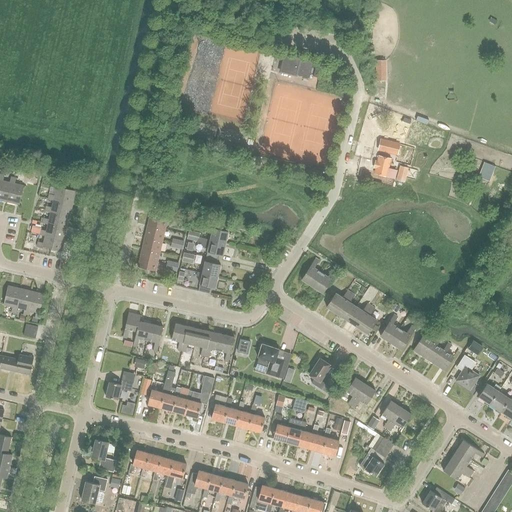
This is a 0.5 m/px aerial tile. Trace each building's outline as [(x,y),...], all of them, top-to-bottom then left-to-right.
[(313,61),(284,54),(280,72),(309,79),(313,61)] [(376,82),(387,82),(386,61),(375,61),(376,82)] [(401,145),(381,140),(378,152),(398,157),(401,145)] [(394,179),(396,171),(389,169),(391,160),(379,157),(378,162),(376,161),(375,168),(377,169),(375,174),(394,179)] [(484,163),(479,177),(490,181),(495,167),(484,163)] [(404,181),(407,169),(399,167),(396,179),(404,181)] [(32,172),(26,174),(29,180),(35,178),(32,172)] [(0,200),(7,202),(11,183),(10,183),(3,181),(5,176),(0,174),(0,200)] [(11,183),(7,202),(19,205),(24,186),(15,184),(17,178),(11,177),(10,183),(11,183)] [(50,194),(48,199),(54,201),(54,199),(73,203),(76,191),(57,187),(55,195),(50,194)] [(70,215),(73,203),(54,199),(54,201),(52,207),(47,206),(46,211),(51,213),(51,211),(70,215)] [(67,227),(70,215),(51,211),(51,213),(46,211),(43,223),(48,224),(49,223),(67,227)] [(150,214),(147,225),(163,229),(166,217),(150,214)] [(42,230),(41,235),(46,236),(46,235),(65,239),(67,227),(49,223),(48,224),(47,231),(42,230)] [(147,225),(145,236),(160,240),(163,229),(147,225)] [(210,240),(226,244),(228,232),(213,228),(210,240)] [(39,243),(38,248),(43,249),(43,247),(62,251),(65,239),(46,235),(46,236),(44,244),(39,243)] [(145,236),(142,248),(158,251),(160,240),(145,236)] [(223,255),(226,244),(210,240),(199,238),(198,242),(202,243),(202,244),(203,245),(203,246),(204,247),(205,248),(206,248),(208,249),(206,257),(217,259),(218,257),(219,254),(223,255)] [(142,248),(139,259),(155,263),(158,251),(142,248)] [(183,253),(182,261),(193,264),(195,256),(183,253)] [(217,262),(217,259),(206,257),(202,273),(218,277),(220,266),(216,265),(217,262)] [(139,259),(137,270),(152,274),(155,263),(139,259)] [(315,259),(302,280),(312,286),(321,273),(314,268),(319,261),(315,259)] [(321,273),(312,286),(322,293),(336,272),(333,270),(328,277),(321,273)] [(218,277),(202,273),(198,273),(197,276),(201,277),(199,285),(200,285),(212,288),(215,289),(218,277)] [(212,288),(200,285),(198,291),(210,294),(212,288)] [(8,286),(4,304),(13,307),(11,312),(17,313),(18,308),(17,308),(21,289),(8,286)] [(21,289),(17,308),(18,308),(25,310),(23,315),(28,316),(30,311),(28,311),(33,292),(21,289)] [(332,299),(326,307),(337,315),(351,293),(348,291),(343,298),(336,294),(332,300),(332,299)] [(28,311),(30,311),(36,313),(35,318),(40,319),(41,313),(40,313),(44,294),(33,292),(28,311)] [(351,293),(337,315),(347,321),(357,307),(350,303),(355,296),(351,293)] [(357,307),(347,321),(357,328),(372,306),(368,304),(363,311),(357,307)] [(372,306),(357,328),(368,335),(377,321),(370,316),(375,309),(372,306)] [(128,312),(122,337),(127,338),(129,330),(136,332),(139,321),(140,315),(128,312)] [(395,315),(381,337),(391,343),(400,329),(393,325),(398,317),(395,315)] [(136,332),(133,346),(137,347),(139,339),(147,341),(151,324),(139,321),(136,332)] [(25,330),(37,333),(38,327),(26,324),(25,330)] [(151,324),(147,341),(155,342),(153,351),(157,352),(163,327),(151,324)] [(175,324),(171,340),(179,342),(177,350),(181,351),(187,327),(175,324)] [(400,329),(391,343),(402,350),(415,329),(411,326),(407,334),(400,329)] [(187,327),(181,351),(186,352),(188,344),(195,346),(199,329),(187,327)] [(199,329),(195,346),(202,347),(200,356),(204,357),(210,332),(199,329)] [(35,339),(37,333),(25,330),(24,336),(35,339)] [(420,342),(414,351),(424,357),(433,343),(427,339),(431,332),(428,330),(420,342)] [(210,332),(204,357),(209,358),(211,350),(219,351),(222,335),(210,332)] [(222,335),(219,351),(226,353),(224,362),(229,363),(234,338),(222,335)] [(438,336),(433,343),(424,357),(434,364),(443,350),(437,346),(442,338),(438,336)] [(240,340),(238,352),(248,354),(251,342),(240,340)] [(473,341),(468,349),(478,355),(483,348),(473,341)] [(443,350),(434,364),(444,371),(454,357),(447,352),(452,345),(448,343),(443,350)] [(265,374),(278,378),(284,361),(276,358),(278,350),(261,344),(257,357),(269,361),(265,374)] [(19,355),(18,359),(15,372),(23,373),(26,356),(19,355)] [(456,381),(470,390),(479,376),(465,367),(470,359),(464,355),(456,367),(459,369),(462,371),(456,381)] [(2,356),(0,365),(0,368),(15,372),(18,359),(2,356)] [(26,356),(23,373),(30,375),(34,358),(26,356)] [(146,361),(136,359),(134,367),(144,369),(146,361)] [(330,366),(320,360),(310,375),(320,382),(317,387),(322,390),(328,380),(323,377),(330,366)] [(497,369),(494,373),(501,378),(504,373),(499,370),(497,369)] [(164,384),(162,393),(164,393),(168,394),(170,388),(174,375),(175,372),(173,372),(168,371),(164,384)] [(192,394),(191,401),(199,403),(201,404),(207,405),(210,394),(215,379),(205,376),(201,391),(202,391),(201,394),(193,392),(192,394)] [(285,376),(283,382),(289,385),(292,378),(285,376)] [(148,395),(151,380),(144,378),(141,394),(148,395)] [(355,378),(346,392),(354,397),(349,404),(352,407),(366,385),(355,378)] [(109,382),(105,396),(118,400),(121,389),(131,392),(134,383),(122,380),(120,385),(109,382)] [(164,384),(157,382),(153,381),(150,389),(152,390),(148,405),(160,408),(164,393),(162,393),(164,384)] [(496,385),(493,388),(487,384),(478,397),(485,401),(483,403),(489,407),(490,405),(490,404),(499,391),(501,388),(496,385)] [(366,385),(352,407),(356,409),(361,402),(367,406),(376,392),(366,385)] [(179,397),(181,389),(177,387),(174,396),(177,397),(173,411),(185,415),(189,400),(186,399),(179,397)] [(185,415),(197,418),(201,404),(199,403),(191,401),(192,394),(193,392),(189,391),(186,399),(189,400),(185,415)] [(501,412),(510,399),(499,391),(490,404),(490,405),(496,409),(495,411),(500,414),(501,412)] [(168,394),(164,393),(160,408),(173,411),(177,397),(174,396),(168,394)] [(228,408),(226,407),(218,405),(220,396),(216,395),(214,404),(215,404),(211,419),(224,423),(228,408)] [(256,395),(253,404),(260,406),(263,397),(256,395)] [(282,407),(285,397),(279,395),(276,406),(279,406),(282,407)] [(298,397),(295,408),(306,411),(309,400),(298,397)] [(240,411),(238,410),(230,408),(232,400),(228,399),(226,407),(228,408),(224,423),(236,426),(240,411)] [(511,400),(510,399),(501,412),(508,416),(506,418),(511,422),(511,420),(511,400)] [(252,414),(250,414),(243,412),(245,403),(240,402),(238,410),(240,411),(236,426),(248,429),(252,414)] [(388,430),(402,409),(391,402),(382,416),(389,421),(384,427),(388,430)] [(248,429),(261,433),(265,418),(254,415),(257,407),(252,406),(250,414),(252,414),(248,429)] [(402,409),(388,430),(391,432),(396,425),(402,429),(411,415),(402,409)] [(290,428),(288,427),(281,425),(283,417),(279,415),(276,424),(278,424),(274,439),(286,442),(290,428)] [(302,431),(300,431),(293,428),(295,420),(291,419),(288,427),(290,428),(286,442),(298,446),(302,431)] [(371,420),(367,426),(374,430),(377,424),(374,423),(371,420)] [(314,435),(312,434),(305,432),(308,423),(303,422),(300,431),(302,431),(298,446),(310,449),(314,435)] [(350,423),(345,422),(342,434),(347,435),(350,423)] [(327,438),(325,437),(317,435),(320,427),(315,425),(312,434),(314,435),(310,449),(322,453),(327,438)] [(322,453),(335,456),(339,441),(329,438),(332,430),(327,429),(325,437),(327,438),(322,453)] [(0,434),(0,452),(7,454),(11,437),(0,434)] [(377,440),(390,449),(393,445),(380,436),(377,440)] [(117,461),(105,458),(109,442),(96,439),(91,457),(101,459),(99,469),(114,472),(117,461)] [(387,454),(390,449),(377,440),(374,444),(387,454)] [(463,440),(456,451),(470,460),(475,453),(482,458),(484,454),(463,440)] [(385,458),(387,454),(374,444),(372,448),(371,449),(382,456),(385,458)] [(370,461),(365,458),(359,466),(376,477),(384,465),(378,461),(382,456),(371,449),(368,453),(373,457),(370,461)] [(145,468),(150,454),(137,450),(133,465),(131,464),(129,473),(133,474),(135,466),(143,468),(145,468)] [(456,451),(450,461),(471,475),(473,472),(466,467),(470,460),(456,451)] [(0,452),(0,464),(9,467),(12,455),(7,454),(0,452)] [(157,471),(161,457),(150,454),(145,468),(143,468),(141,476),(153,480),(155,471),(157,471)] [(170,475),(174,460),(161,457),(157,471),(155,471),(153,480),(157,481),(160,472),(167,475),(167,474),(170,475)] [(182,479),(186,464),(174,460),(170,475),(167,474),(167,475),(164,485),(171,487),(174,476),(182,479)] [(450,461),(443,471),(457,480),(462,473),(469,478),(471,475),(450,461)] [(0,477),(2,478),(7,479),(9,467),(0,464),(0,477)] [(207,489),(211,474),(199,471),(198,474),(192,472),(187,492),(195,495),(197,486),(205,488),(207,489)] [(219,492),(223,477),(211,474),(207,489),(205,488),(202,497),(207,498),(209,489),(217,492),(217,491),(219,492)] [(511,485),(511,483),(511,479),(505,475),(502,479),(511,485)] [(100,485),(106,487),(108,480),(95,477),(93,483),(86,481),(81,500),(96,504),(96,501),(101,502),(103,501),(105,494),(103,492),(99,491),(100,485)] [(232,495),(236,481),(223,477),(219,492),(217,491),(217,492),(215,500),(219,501),(221,493),(229,495),(232,495)] [(121,481),(112,479),(110,487),(119,489),(121,481)] [(508,490),(511,485),(502,479),(499,484),(508,490)] [(231,505),(234,496),(244,499),(248,484),(236,481),(232,495),(229,495),(227,504),(231,505)] [(458,484),(454,491),(461,495),(465,489),(458,484)] [(505,494),(508,490),(499,484),(496,488),(505,494)] [(271,503),(275,489),(262,485),(261,488),(256,487),(250,507),(266,511),(269,503),(271,503)] [(441,497),(451,504),(455,499),(437,487),(434,492),(430,490),(422,503),(433,511),(434,511),(438,511),(441,509),(440,506),(437,504),(441,497)] [(502,499),(505,494),(496,488),(493,493),(502,499)] [(178,489),(175,501),(181,503),(184,491),(178,489)] [(283,507),(287,492),(275,489),(271,503),(269,503),(266,511),(267,511),(270,511),(273,504),(281,506),(283,507)] [(295,510),(299,495),(287,492),(283,507),(281,506),(278,511),(283,511),(285,507),(293,509),(295,510)] [(490,497),(499,503),(502,499),(493,493),(490,497)] [(307,511),(311,499),(299,495),(295,510),(293,509),(291,511),(296,511),(297,511),(301,511),(307,511)] [(125,498),(119,497),(117,508),(122,510),(125,498)] [(487,502),(496,508),(499,503),(490,497),(487,502)] [(320,511),(324,502),(311,499),(307,511),(320,511)] [(148,511),(150,504),(139,501),(136,511),(148,511)] [(492,511),(493,511),(496,508),(487,502),(484,506),(492,511)]
